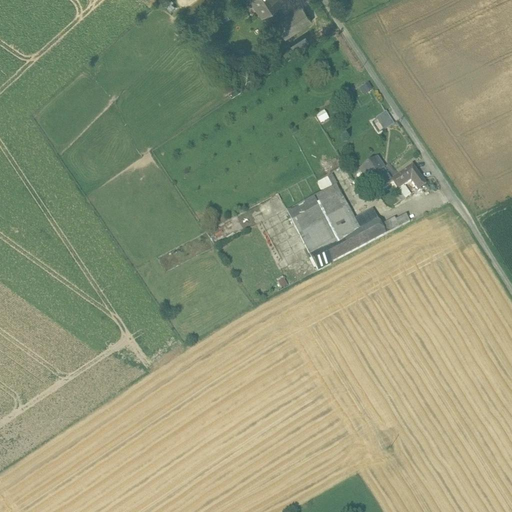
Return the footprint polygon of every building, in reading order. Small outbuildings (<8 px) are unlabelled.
[(280,0),(250,0),(261,16),(271,9),(281,2),(280,0)] [(287,0),(283,0),(281,2),(271,9),(278,19),(294,8),(287,0)] [(278,19),(273,22),(284,39),(311,21),(300,4),(294,8),(278,19)] [(316,115),(321,123),(328,118),(324,111),(316,115)] [(386,111),(375,117),(383,130),(394,124),(386,111)] [(388,169),(379,157),(360,171),(368,182),(370,181),(378,193),(395,182),(386,170),(388,169)] [(395,182),(400,190),(413,181),(420,190),(428,184),(416,167),(395,182)] [(334,186),(288,211),(287,211),(299,234),(347,208),(336,186),(334,186)] [(374,210),(354,220),(347,208),(299,234),(318,271),(333,263),(334,261),(387,234),(383,226),(374,210)] [(396,219),(383,226),(387,234),(411,222),(408,215),(397,221),(396,219)]
